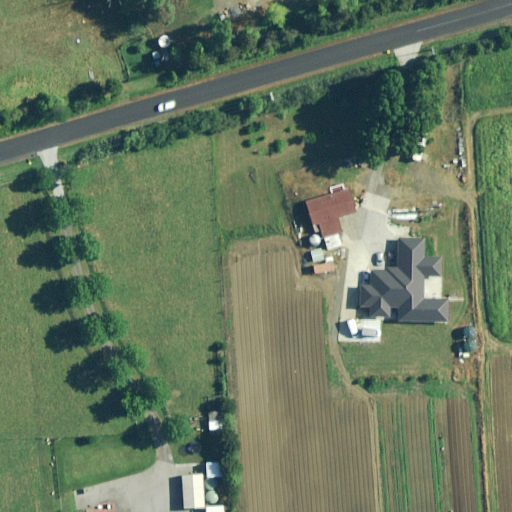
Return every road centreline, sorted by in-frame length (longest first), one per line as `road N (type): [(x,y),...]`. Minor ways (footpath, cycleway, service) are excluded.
road 1 (unclassified): [(0,151),(511,2)]
road 2 (unknown): [(157,502),(152,437),(98,303),(57,134)]
